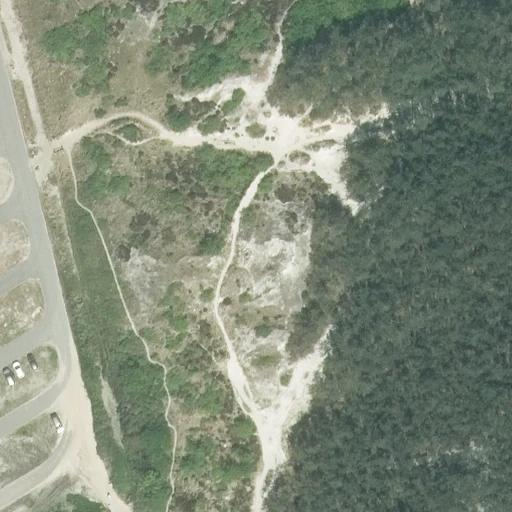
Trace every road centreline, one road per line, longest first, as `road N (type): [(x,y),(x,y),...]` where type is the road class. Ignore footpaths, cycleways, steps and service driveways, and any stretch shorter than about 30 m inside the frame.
road 1 (unknown): [(257,511),(264,443),(215,302),(240,208),(286,151)]
road 2 (unknown): [(286,151),(220,148),(127,114),(19,169)]
road 3 (unknown): [(286,151),(511,92)]
road 4 (unknown): [(397,0),(289,30),(292,0)]
road 5 (unknown): [(289,30),(267,102),(286,151)]
